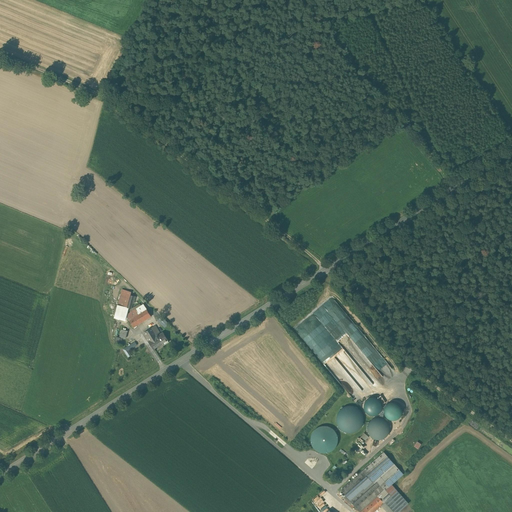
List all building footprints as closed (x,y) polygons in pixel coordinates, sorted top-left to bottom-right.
[(130,295),(131,292),(122,290),(118,305),(127,307),(130,295)] [(136,297),(130,295),(127,307),(131,309),(133,303),(134,303),(136,297)] [(128,319),(146,308),(144,304),(126,315),(128,319)] [(326,306),(314,311),(347,352),(350,351),(352,356),(375,385),(383,382),(386,380),(385,379),(383,375),(385,374),(383,370),(380,371),(377,368),(381,364),(377,366),(375,364),(378,363),(376,361),(379,360),(381,358),(359,331),(360,332),(343,311),(333,315),(326,306)] [(146,308),(128,319),(133,327),(151,316),(146,308)] [(160,315),(156,319),(162,326),(167,321),(160,315)] [(329,334),(331,332),(322,322),(320,323),(329,334)] [(156,334),(151,328),(144,333),(149,341),(157,336),(156,334)] [(127,331),(121,329),(119,337),(125,339),(127,331)] [(158,335),(163,342),(163,343),(163,344),(164,345),(169,342),(163,333),(161,334),(159,332),(156,334),(157,336),(158,335)] [(149,341),(154,349),(163,343),(163,342),(158,335),(157,336),(149,341)] [(131,355),(130,353),(128,350),(137,344),(135,342),(130,345),(124,349),(128,357),(131,355)] [(137,344),(128,350),(130,353),(139,347),(137,344)] [(368,398),(365,401),(364,405),(364,409),(366,412),(370,414),(374,415),(377,414),(380,411),(382,407),(381,403),(379,400),(376,398),(372,397),(368,398)] [(389,403),(386,406),(384,409),(385,413),(387,417),(390,419),(394,420),(398,419),(401,416),(402,412),(402,408),(400,405),(397,402),(393,402),(389,403)] [(338,413),(337,417),(337,421),(338,424),(340,427),(343,430),(346,432),(350,432),(353,432),(357,430),(360,428),(362,425),(363,421),(363,418),(362,414),(360,411),(358,408),(354,406),(350,406),(347,406),(343,408),(340,410),(338,413)] [(373,419),(370,421),(368,424),(367,428),(368,431),(369,435),(372,437),(375,439),(379,439),(382,439),(386,437),(388,434),(389,431),(390,427),(389,424),(387,421),(384,419),(380,417),(377,417),(373,419)] [(312,434),(311,437),(311,441),(312,445),(314,448),(317,450),(320,452),(324,453),(328,452),(331,451),(334,448),(336,445),(337,442),(337,438),(336,434),(334,431),(332,428),(328,427),(324,426),(321,427),(317,428),(314,430),(312,434)] [(385,490),(391,484),(403,474),(384,452),(363,470),(375,483),(377,481),(385,490)] [(363,470),(340,490),(345,496),(352,503),(375,483),(363,470)] [(375,483),(352,503),(359,511),(378,495),(378,496),(385,490),(377,481),(375,483)] [(399,511),(409,503),(391,484),(385,490),(378,496),(384,502),(381,505),(387,511),(399,511)] [(378,495),(359,511),(373,511),(381,505),(384,502),(378,496),(378,495)] [(350,505),(352,503),(345,496),(344,498),(350,505)]
